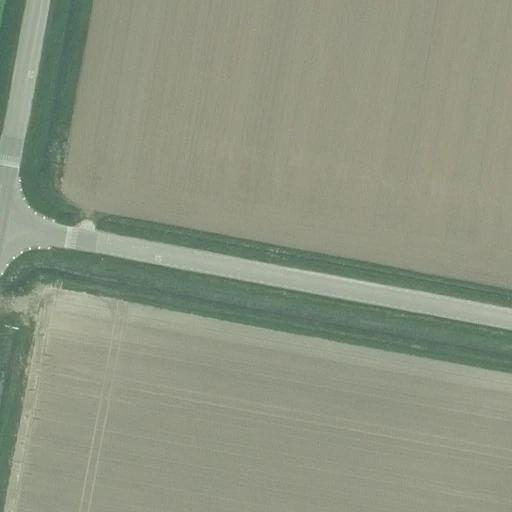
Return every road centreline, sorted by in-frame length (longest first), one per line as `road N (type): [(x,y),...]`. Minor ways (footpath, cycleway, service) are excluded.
road 1 (unclassified): [(511,320),(0,225)]
road 2 (tertiary): [(0,224),(40,0)]
